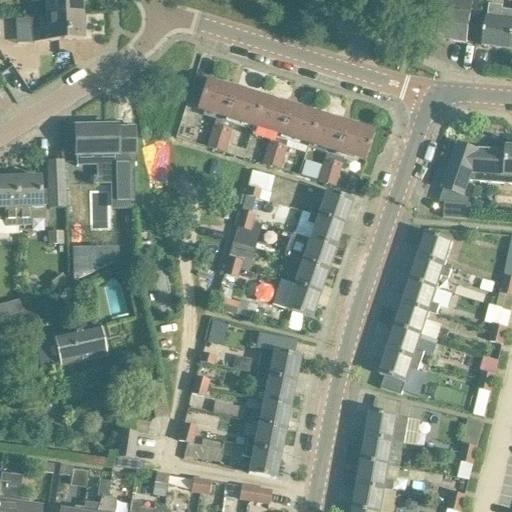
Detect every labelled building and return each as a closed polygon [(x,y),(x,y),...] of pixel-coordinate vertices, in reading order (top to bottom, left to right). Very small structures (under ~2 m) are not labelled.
[(46,15),(82,13),(81,0),(30,0),(31,2),(45,1),(46,15)] [(470,0),(443,0),(438,40),(467,44),(470,17),(468,16),(470,0)] [(511,25),(511,11),(501,10),(501,8),(489,6),(487,21),(486,21),(482,46),(508,50),(511,25)] [(14,44),(34,43),(83,40),(82,13),(46,15),(47,28),(13,30),(14,44)] [(0,51),(6,59),(11,55),(4,45),(0,48),(0,51)] [(20,61),(13,66),(29,89),(34,85),(23,68),(25,67),(20,61)] [(215,151),(234,89),(206,81),(197,110),(217,116),(207,148),(215,151)] [(254,128),(262,98),(234,89),(215,151),(223,153),(233,121),(254,128)] [(270,168),(289,106),(262,98),(254,128),(272,133),(262,165),(270,168)] [(308,144),(317,115),(289,106),(270,168),(279,171),(289,138),(308,144)] [(326,185),(345,123),(317,115),(308,144),(328,150),(318,182),(326,185)] [(355,168),(358,160),(364,162),(373,132),(345,123),(326,185),(334,188),(341,165),(342,163),(355,168)] [(135,210),(135,200),(133,130),(116,131),(116,128),(75,129),(76,167),(95,167),(96,178),(91,178),(91,187),(110,187),(110,211),(135,210)] [(504,185),(506,153),(478,151),(458,144),(443,190),(464,197),(468,182),(504,185)] [(230,146),(227,155),(242,159),(245,151),(230,146)] [(245,197),(258,200),(267,203),(274,177),(252,171),(245,197)] [(48,191),(40,191),(39,178),(15,179),(17,226),(28,226),(28,220),(41,219),(41,215),(45,215),(44,206),(49,206),(49,208),(65,207),(64,183),(48,184),(48,191)] [(5,227),(17,226),(15,179),(0,179),(0,222),(5,222),(5,227)] [(326,193),(318,217),(342,225),(350,201),(326,193)] [(444,203),(443,219),(470,220),(471,205),(444,203)] [(241,212),(239,218),(252,221),(254,215),(241,212)] [(310,214),(307,224),(315,226),(312,234),(310,240),(334,249),(339,235),(342,225),(318,217),(310,214)] [(236,228),(233,243),(255,249),(262,224),(252,221),(239,218),(236,228)] [(286,250),(283,257),(290,259),(302,263),(326,272),(328,267),(329,262),(334,249),(310,240),(291,233),(290,236),(286,250)] [(451,243),(446,241),(427,235),(419,259),(443,267),(451,243)] [(228,259),(226,266),(239,269),(249,272),(255,249),(233,243),(232,245),(228,259)] [(120,248),(73,249),(74,283),(120,262),(120,248)] [(436,290),(443,267),(419,259),(412,282),(436,290)] [(288,274),(285,283),(294,286),(318,295),(321,286),(326,272),(302,263),(297,277),(288,274)] [(226,267),(224,276),(236,279),(239,269),(226,266),(226,267)] [(503,285),(511,287),(511,278),(506,277),(503,285)] [(431,303),(436,290),(412,282),(404,305),(428,313),(428,312),(440,316),(443,306),(431,303)] [(511,295),(511,287),(503,285),(501,293),(511,295)] [(294,286),(286,310),(310,318),(315,305),(318,295),(294,286)] [(215,311),(252,316),(254,304),(238,302),(239,291),(218,288),(215,311)] [(421,335),(428,313),(404,305),(396,327),(421,335)] [(498,324),(506,326),(508,327),(511,311),(501,309),(498,324)] [(42,335),(37,313),(12,319),(17,341),(42,335)] [(227,327),(213,323),(208,343),(222,347),(227,327)] [(43,371),(60,367),(106,357),(99,326),(36,341),(43,371)] [(503,337),(505,329),(494,326),(492,334),(503,337)] [(413,359),(421,335),(396,327),(389,351),(413,359)] [(449,332),(441,328),(436,338),(445,342),(449,332)] [(501,345),(503,337),(492,334),(490,342),(501,345)] [(268,378),(293,383),(299,358),(274,353),(273,354),(261,351),(256,375),(268,378)] [(401,395),(413,359),(389,351),(381,375),(386,377),(382,389),(401,395)] [(214,358),(202,354),(200,362),(212,366),(214,358)] [(233,370),(248,373),(251,360),(235,357),(233,370)] [(480,382),(492,385),(494,377),(482,374),(480,382)] [(203,398),(208,381),(195,378),(191,394),(203,398)] [(288,408),(293,383),(268,378),(263,403),(288,408)] [(490,393),(492,385),(480,382),(478,390),(490,393)] [(155,418),(167,416),(162,386),(149,388),(155,418)] [(236,419),(238,408),(216,403),(213,413),(236,419)] [(284,432),(288,408),(263,403),(259,426),(284,432)] [(409,420),(391,417),(371,413),(367,438),(404,445),(409,420)] [(147,435),(148,423),(124,419),(122,431),(147,435)] [(183,425),(178,442),(190,445),(195,428),(183,425)] [(279,455),(284,432),(259,426),(254,450),(279,455)] [(144,462),(132,460),(136,434),(120,432),(117,458),(115,467),(143,472),(144,462)] [(401,464),(404,445),(367,438),(363,462),(389,467),(389,462),(401,464)] [(461,454),(474,457),(476,449),(463,446),(461,454)] [(274,479),(279,455),(254,450),(249,474),(274,479)] [(472,465),(474,457),(461,454),(459,462),(472,465)] [(386,480),(389,467),(363,462),(359,486),(384,491),(384,490),(397,492),(398,482),(386,480)] [(53,473),(54,465),(42,463),(41,471),(53,473)] [(60,474),(72,476),(73,468),(61,466),(60,474)] [(18,498),(19,499),(22,477),(1,473),(0,482),(0,481),(0,511),(16,511),(18,504),(17,504),(18,498)] [(164,496),(167,475),(157,474),(153,494),(164,496)] [(208,495),(209,487),(210,483),(193,480),(191,493),(208,495)] [(100,484),(98,497),(101,497),(108,498),(110,485),(100,484)] [(369,511),(380,511),(384,491),(359,486),(355,510),(369,511)] [(247,502),(249,489),(241,487),(239,500),(247,502)] [(269,505),(271,492),(249,489),(247,502),(269,505)] [(450,502),(462,505),(464,497),(452,494),(450,502)] [(105,511),(108,498),(101,497),(96,511),(105,511)] [(28,500),(19,499),(18,498),(17,504),(18,504),(16,511),(40,511),(41,508),(28,506),(28,500)] [(116,511),(115,499),(108,498),(105,511),(116,511)] [(142,509),(143,503),(130,501),(128,511),(152,511),(153,510),(142,509)] [(455,511),(460,511),(462,505),(450,502),(448,510),(455,511)]
